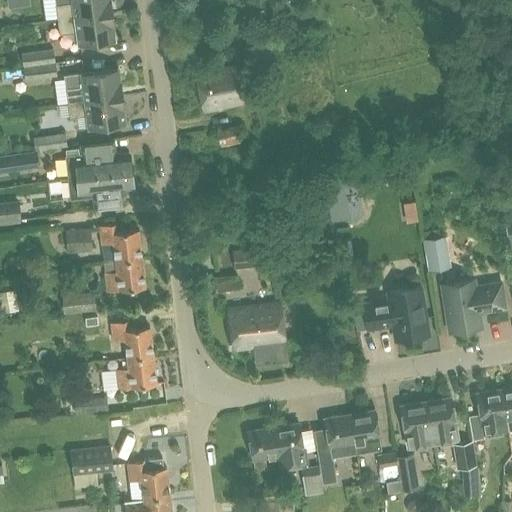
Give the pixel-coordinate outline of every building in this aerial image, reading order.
[(55,18),(110,11),(108,1),(108,0),(54,0),(55,3),(53,3),(55,18)] [(113,39),(110,11),(55,18),(57,33),(74,31),(76,44),(113,39)] [(268,41),(243,46),(249,74),(274,68),(268,41)] [(19,52),(21,65),(53,61),(51,48),(19,52)] [(53,61),(21,65),(22,78),(54,74),(53,61)] [(235,66),(197,74),(205,111),(243,103),(235,66)] [(63,74),(66,101),(119,95),(116,67),(63,74)] [(123,122),(119,95),(65,102),(67,116),(84,114),(85,127),(123,122)] [(217,130),(220,147),(240,142),(237,128),(217,130)] [(64,144),(62,132),(30,136),(32,148),(64,144)] [(0,155),(11,154),(10,142),(0,143),(0,155)] [(35,152),(0,156),(0,173),(37,168),(35,152)] [(65,155),(67,177),(86,175),(130,169),(128,152),(94,157),(94,152),(65,155)] [(86,175),(67,177),(69,197),(95,194),(95,191),(132,187),(130,169),(86,175)] [(330,195),(344,192),(342,184),(339,170),(331,172),(320,174),(325,196),(330,195)] [(294,202),(293,189),(267,191),(268,205),(294,202)] [(349,217),(344,192),(330,195),(335,220),(349,217)] [(0,219),(22,217),(20,200),(0,202),(0,219)] [(414,228),(426,229),(427,209),(415,208),(414,228)] [(511,212),(503,214),(507,233),(511,232),(511,212)] [(115,260),(141,257),(137,228),(117,231),(116,223),(99,225),(102,249),(114,247),(115,260)] [(90,227),(64,229),(66,251),(92,249),(90,227)] [(423,231),(424,238),(422,239),(427,271),(451,267),(445,235),(440,236),(438,229),(423,231)] [(232,249),(233,266),(269,265),(267,246),(232,249)] [(144,286),(141,257),(115,260),(116,270),(104,271),(107,291),(144,286)] [(505,307),(501,281),(475,286),(474,279),(442,284),(449,331),(482,326),(479,309),(487,308),(487,310),(505,307)] [(421,285),(387,291),(388,299),(363,304),(367,328),(385,325),(385,323),(393,322),(395,340),(429,334),(421,285)] [(62,295),(64,313),(96,309),(94,292),(62,295)] [(233,350),(254,347),(256,364),(286,361),(279,302),(228,308),(233,350)] [(97,323),(96,315),(84,317),(85,325),(97,323)] [(124,339),(127,357),(152,354),(149,325),(128,328),(127,320),(111,322),(113,341),(124,339)] [(355,336),(352,321),(341,323),(344,338),(355,336)] [(152,354),(127,357),(128,367),(116,368),(118,387),(156,383),(152,354)] [(511,385),(501,387),(506,416),(508,429),(511,428),(511,385)] [(508,429),(506,416),(501,387),(476,392),(479,413),(468,415),(472,439),(484,437),(484,433),(508,429)] [(74,413),(107,410),(106,396),(73,399),(74,413)] [(426,401),(431,436),(432,441),(458,437),(456,424),(451,397),(426,401)] [(426,401),(401,404),(405,432),(408,445),(432,441),(431,436),(426,401)] [(375,409),(349,413),(356,453),(382,449),(380,437),(375,409)] [(319,465),(322,482),(335,480),(331,457),(356,453),(349,413),(325,418),(326,427),(329,446),(330,450),(317,453),(319,465)] [(298,422),(273,426),(278,454),(280,467),(308,462),(306,450),(303,451),(298,422)] [(278,454),(273,426),(249,430),(253,458),(255,468),(266,466),(265,456),(278,454)] [(471,440),(453,444),(457,467),(475,464),(471,440)] [(73,474),(112,470),(109,445),(70,449),(73,474)] [(378,467),(397,464),(396,456),(396,452),(377,454),(378,467)] [(399,477),(401,490),(419,487),(414,454),(396,456),(397,464),(399,477)] [(141,479),(143,498),(168,495),(165,466),(163,466),(162,456),(144,458),(144,460),(127,462),(129,480),(141,479)] [(380,480),(385,480),(399,477),(397,464),(378,467),(380,480)] [(319,465),(301,468),(305,493),(323,490),(322,482),(319,465)] [(477,495),(475,468),(462,468),(464,495),(477,495)] [(399,477),(385,480),(388,492),(401,490),(399,477)] [(264,488),(266,500),(275,498),(285,497),(283,485),(264,488)] [(170,511),(168,495),(143,498),(124,500),(125,511),(170,511)] [(275,511),(275,498),(266,500),(266,511),(275,511)] [(423,505),(422,503),(421,502),(419,501),(418,500),(416,499),(414,500),(412,500),(411,501),(410,502),(408,503),(407,504),(407,506),(407,508),(407,510),(407,511),(422,511),(423,511),(423,510),(424,508),(423,506),(423,505)] [(266,511),(266,500),(245,503),(245,511),(266,511)] [(511,511),(511,501),(502,501),(501,511),(511,511)]
